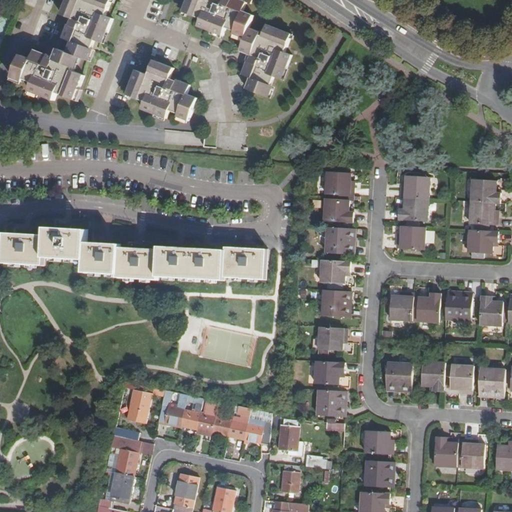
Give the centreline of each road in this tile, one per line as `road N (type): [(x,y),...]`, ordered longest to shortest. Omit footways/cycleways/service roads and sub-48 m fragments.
road 1 (residential): [(0,212),(68,204),(229,229),(267,227),(273,218),(271,195),(261,192),(116,170),(0,168)]
road 2 (residential): [(321,0),(497,111)]
road 3 (residential): [(373,267),(368,385),(389,412),(418,414)]
road 4 (residential): [(501,74),(436,52),(350,0)]
road 5 (residential): [(150,135),(0,118)]
road 6 (residential): [(250,472),(167,455),(147,511)]
road 7 (residential): [(373,267),(511,275)]
